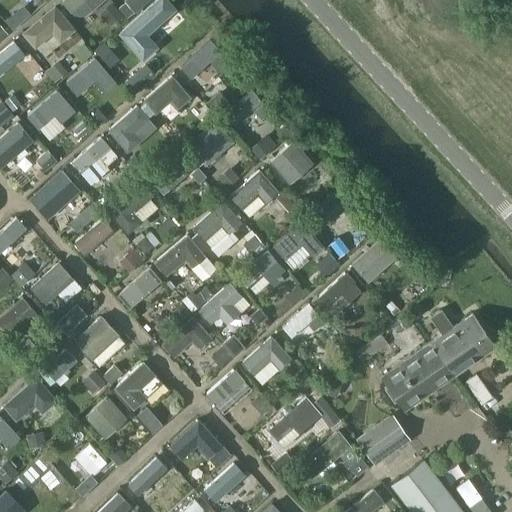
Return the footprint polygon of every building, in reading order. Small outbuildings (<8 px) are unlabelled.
[(108,0),(65,0),(63,2),(80,23),(108,0)] [(111,21),(122,13),(112,0),(101,9),(111,21)] [(146,34),(175,8),(168,0),(154,0),(119,32),(142,59),(157,46),(146,34)] [(5,17),(13,27),(32,12),(24,2),(5,17)] [(54,5),(22,32),(34,47),(52,32),(60,41),(74,29),(54,5)] [(196,16),(183,29),(196,42),(209,29),(196,16)] [(0,74),(27,52),(14,36),(0,47),(0,74)] [(86,42),(73,54),(83,64),(95,53),(86,42)] [(179,71),(189,82),(215,58),(205,47),(179,71)] [(156,50),(144,61),(156,73),(167,63),(156,50)] [(94,56),(65,81),(76,94),(93,80),(104,92),(116,82),(94,56)] [(46,67),(54,78),(67,68),(59,57),(46,67)] [(145,100),(139,106),(148,116),(154,111),(170,98),(177,106),(189,96),(171,75),(144,99),(145,100)] [(57,89),(26,115),(37,128),(54,114),(60,122),(75,109),(57,89)] [(226,115),(240,131),(269,106),(255,89),(226,115)] [(0,106),(0,121),(13,113),(6,102),(0,106)] [(137,103),(108,129),(127,151),(156,126),(148,116),(139,106),(137,103)] [(194,138),(187,143),(201,159),(205,164),(233,140),(219,123),(215,119),(207,126),(194,138)] [(17,121),(0,135),(0,165),(1,166),(33,139),(17,121)] [(260,155),(277,142),(268,130),(251,144),(260,155)] [(98,132),(70,157),(84,172),(112,148),(98,132)] [(292,140),(270,159),(289,182),(312,162),(292,140)] [(150,181),(159,192),(190,167),(180,156),(150,181)] [(218,173),(227,185),(240,174),(231,163),(218,173)] [(61,169),(29,197),(47,218),(79,189),(61,169)] [(259,171),(231,196),(248,216),(276,191),(259,171)] [(111,208),(109,210),(127,231),(139,221),(143,227),(149,221),(145,216),(157,206),(147,194),(139,184),(111,208)] [(340,184),(306,213),(320,230),(355,201),(340,184)] [(222,201),(193,226),(210,245),(210,246),(218,255),(237,237),(231,230),(240,221),(222,201)] [(115,226),(95,203),(83,213),(92,224),(78,236),(88,248),(115,226)] [(0,231),(0,256),(1,257),(29,228),(17,216),(0,231)] [(292,226),(272,244),(284,258),(301,243),(312,255),(323,245),(309,228),(301,219),(292,226)] [(144,252),(160,239),(152,228),(135,241),(144,252)] [(386,228),(352,258),(369,278),(403,247),(386,228)] [(188,230),(155,257),(166,270),(186,254),(193,262),(206,252),(188,230)] [(246,239),(254,253),(265,246),(258,233),(246,239)] [(125,267),(144,260),(138,246),(120,252),(125,267)] [(322,273),(340,266),(334,250),(316,257),(322,273)] [(286,267),(271,251),(239,278),(254,295),(286,267)] [(115,287),(132,307),(165,279),(149,259),(115,287)] [(26,260),(12,272),(22,283),(36,270),(26,260)] [(32,288),(48,305),(76,278),(60,262),(32,288)] [(347,268),(316,294),(326,305),(343,290),(350,298),(363,287),(347,268)] [(230,277),(200,305),(211,317),(220,309),(229,318),(240,307),(232,299),(242,290),(230,277)] [(325,316),(309,299),(283,323),(292,333),(306,321),(312,328),(325,316)] [(4,327),(16,338),(39,314),(27,303),(4,327)] [(430,316),(442,333),(431,341),(454,374),(495,345),(472,312),(453,326),(441,309),(430,316)] [(99,315),(75,338),(93,358),(99,365),(124,341),(118,335),(115,332),(115,331),(115,329),(113,327),(111,326),(110,326),(108,324),(107,322),(107,321),(105,318),(103,318),(101,317),(99,315)] [(192,316),(162,343),(172,355),(191,339),(199,347),(210,336),(192,316)] [(233,330),(221,341),(233,354),(245,343),(233,330)] [(354,347),(361,358),(388,342),(382,331),(354,347)] [(271,336),(242,361),(261,383),(290,357),(271,336)] [(454,374),(431,341),(382,376),(388,385),(384,388),(394,402),(398,399),(405,409),(454,374)] [(43,370),(61,389),(86,365),(69,346),(43,370)] [(143,362),(115,387),(133,407),(146,395),(161,381),(143,362)] [(95,368),(83,378),(93,390),(105,380),(95,368)] [(207,394),(226,413),(252,388),(234,369),(207,394)] [(478,370),(465,378),(481,403),(493,395),(478,370)] [(37,371),(4,400),(17,416),(35,400),(42,408),(57,395),(37,371)] [(106,395),(84,414),(104,436),(126,417),(106,395)] [(0,414),(0,438),(8,447),(20,436),(0,414)] [(166,447),(180,461),(211,432),(198,417),(166,447)] [(383,424),(359,440),(373,461),(405,437),(391,418),(385,422),(383,424)] [(273,448),(285,461),(310,438),(298,425),(273,448)] [(340,425),(299,460),(308,471),(332,451),(337,456),(354,442),(340,425)] [(55,451),(64,461),(90,438),(80,428),(55,451)] [(91,440),(75,453),(94,475),(110,462),(91,440)] [(160,450),(133,474),(144,487),(161,472),(168,480),(178,471),(160,450)] [(45,479),(59,466),(46,452),(15,479),(24,489),(36,478),(45,479)] [(235,456),(205,484),(214,493),(215,492),(222,500),(232,490),(226,483),(244,466),(235,456)] [(392,483),(415,511),(467,511),(425,457),(392,483)] [(0,476),(12,477),(13,463),(0,461),(0,476)] [(75,484),(82,492),(99,480),(92,471),(75,484)] [(66,509),(82,496),(72,483),(55,496),(66,509)] [(490,511),(471,483),(461,490),(476,511),(490,511)] [(349,511),(373,511),(384,502),(373,490),(349,511)] [(0,499),(0,511),(5,511),(17,503),(8,492),(0,499)] [(206,511),(195,500),(182,511),(206,511)] [(281,511),(271,501),(260,511),(281,511)] [(109,511),(129,511),(121,502),(109,511)] [(239,511),(230,503),(221,511),(239,511)]
